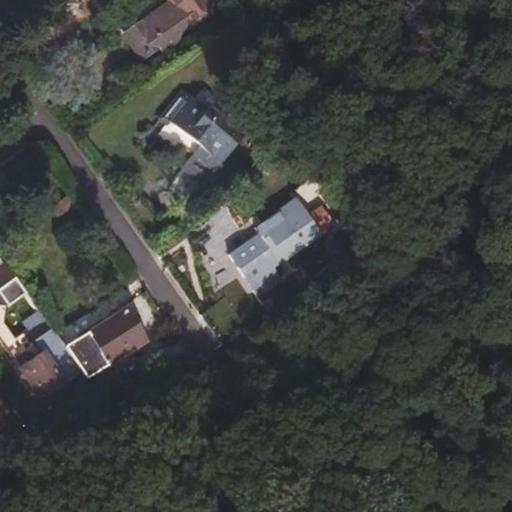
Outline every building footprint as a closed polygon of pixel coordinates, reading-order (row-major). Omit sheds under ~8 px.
[(206,5),(202,0),(153,0),(118,25),(127,39),(123,42),(133,58),(152,45),(155,50),(175,36),(172,30),(206,5)] [(194,182),(228,140),(169,92),(153,112),(159,118),(155,123),(154,122),(146,131),(162,144),(165,140),(181,153),(172,164),(194,182)] [(263,260),(321,219),(309,200),(296,210),(284,193),(243,221),(247,228),(218,249),(245,290),(270,273),(263,260)] [(0,302),(16,291),(0,269),(0,302)] [(67,358),(82,378),(136,337),(114,306),(58,347),(67,358)] [(7,341),(0,346),(0,350),(10,365),(32,347),(35,351),(51,338),(33,313),(20,323),(21,332),(7,341)] [(39,355),(55,343),(51,338),(35,351),(32,347),(10,365),(26,387),(50,370),(39,355)] [(60,384),(50,370),(26,387),(33,396),(45,389),(48,393),(60,384)] [(3,399),(18,420),(24,417),(9,395),(3,399)]
